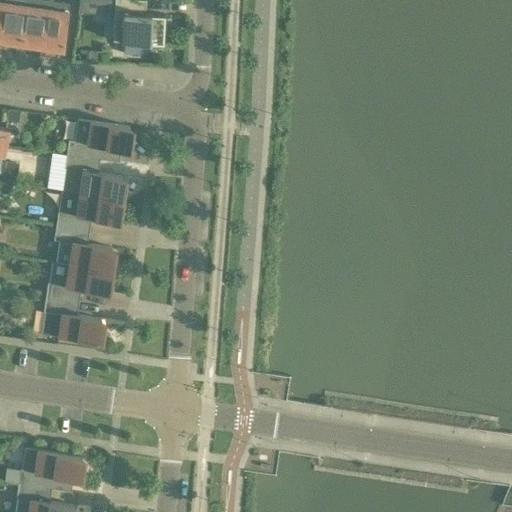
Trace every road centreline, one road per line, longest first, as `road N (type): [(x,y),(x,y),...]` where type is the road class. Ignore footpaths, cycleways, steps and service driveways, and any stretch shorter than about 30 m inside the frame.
road 1 (residential): [(172,410),(511,460)]
road 2 (residential): [(172,410),(196,147),(179,105)]
road 3 (residential): [(179,105),(0,79)]
road 4 (residential): [(172,410),(0,384)]
